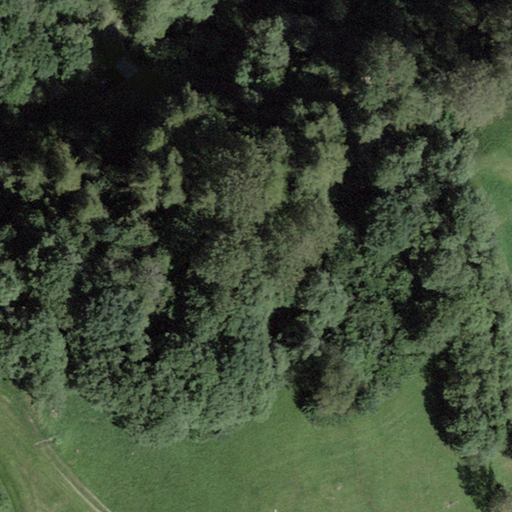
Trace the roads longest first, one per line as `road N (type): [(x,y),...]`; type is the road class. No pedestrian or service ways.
road 1 (track): [(511,317),(492,247),(470,206),(417,174),(374,123),(334,104),(142,87),(104,42),(121,0)]
road 2 (track): [(105,511),(0,402)]
